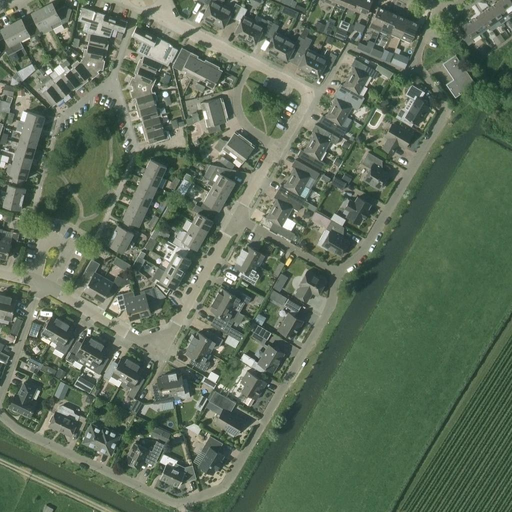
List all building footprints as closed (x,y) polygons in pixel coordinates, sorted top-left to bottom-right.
[(205,21),(213,25),(223,5),(213,0),(205,0),(203,3),(209,6),(203,17),(206,19),(205,21)] [(337,0),(335,7),(345,11),(347,6),(349,0),(337,0)] [(349,0),(347,6),(357,11),(361,0),(349,0)] [(371,0),(361,0),(357,11),(367,15),(373,1),(371,0)] [(501,0),(499,2),(508,15),(511,11),(511,2),(510,0),(501,0)] [(499,2),(490,8),(499,21),(501,24),(510,18),(508,15),(499,2)] [(56,11),(52,4),(42,9),(50,24),(52,30),(68,21),(71,9),(64,7),(56,11)] [(230,17),(235,20),(242,7),(236,4),(233,10),(223,5),(213,25),(220,28),(221,26),(224,28),(230,17)] [(283,6),(280,12),(287,15),(289,9),(283,6)] [(237,37),(244,41),(255,21),(245,16),(248,10),(242,7),(235,20),(240,22),(235,33),(238,35),(237,37)] [(369,27),(380,32),(389,12),(379,7),(373,22),(372,21),(369,27)] [(88,33),(99,35),(105,15),(83,8),(78,21),(89,25),(87,33),(88,33)] [(481,14),(490,27),(499,21),(490,8),(481,14)] [(42,33),(40,29),(50,24),(42,9),(33,14),(36,21),(30,24),(36,36),(42,33)] [(390,34),(391,35),(393,30),(399,16),(389,12),(380,32),(389,36),(390,34)] [(472,20),(481,33),(490,27),(481,14),(472,20)] [(99,35),(108,37),(110,38),(113,29),(124,32),(128,22),(127,22),(106,15),(105,15),(99,35)] [(401,39),(409,20),(399,16),(393,30),(391,35),(401,39)] [(25,27),(22,20),(11,25),(19,40),(29,35),(30,39),(36,36),(30,24),(25,27)] [(262,33),(267,36),(274,23),(268,20),(265,26),(255,21),(244,41),(252,45),(253,43),(256,44),(262,33)] [(409,20),(401,39),(411,43),(419,25),(409,20)] [(481,33),(472,20),(463,27),(467,33),(462,36),(469,45),(474,41),(472,39),(481,33)] [(330,35),(334,24),(328,21),(323,32),(330,35)] [(318,22),(315,30),(322,33),(325,25),(318,22)] [(269,54),(276,58),(287,37),(276,32),(280,26),(274,23),(267,36),(272,39),(267,50),(270,52),(269,54)] [(6,37),(0,40),(6,51),(7,55),(23,47),(19,40),(11,25),(2,30),(6,37)] [(144,56),(148,57),(158,37),(158,38),(137,27),(138,27),(137,26),(132,36),(143,41),(137,53),(144,56)] [(343,40),(347,31),(338,27),(334,37),(343,40)] [(89,41),(88,45),(108,49),(109,42),(107,41),(108,37),(99,35),(88,33),(86,41),(89,41)] [(505,41),(500,34),(497,36),(502,43),(505,41)] [(492,39),(497,46),(502,43),(497,36),(492,39)] [(172,62),(177,53),(178,50),(170,46),(171,44),(158,38),(158,37),(148,57),(163,64),(168,66),(171,62),(172,62)] [(294,50),(299,53),(306,40),(300,37),(297,43),(287,37),(276,58),(284,61),(285,59),(288,61),(294,50)] [(301,70),(308,74),(318,54),(308,49),(313,40),(307,37),(306,40),(299,53),(304,55),(298,66),(302,68),(301,70)] [(364,52),(369,54),(370,54),(375,43),(369,41),(364,52)] [(108,49),(88,45),(87,49),(85,49),(84,55),(104,59),(104,57),(106,57),(108,49)] [(487,53),(482,47),(478,50),(483,56),(487,53)] [(371,55),(380,58),(383,51),(374,48),(371,55)] [(391,63),(405,69),(409,58),(401,55),(403,51),(397,49),(391,63)] [(384,50),(381,59),(390,63),(393,54),(384,50)] [(36,52),(29,57),(34,65),(41,60),(36,52)] [(186,72),(185,74),(192,78),(201,60),(198,58),(199,56),(191,52),(187,61),(178,56),(172,67),(182,71),(182,70),(186,72)] [(318,54),(308,74),(315,78),(317,76),(320,77),(326,66),(331,69),(338,56),(332,53),(329,59),(318,54)] [(82,60),(79,63),(90,77),(92,79),(100,74),(98,72),(100,70),(103,71),(105,61),(103,61),(104,59),(84,55),(82,60)] [(475,83),(456,55),(443,64),(454,79),(447,84),(455,97),(475,83)] [(163,64),(148,57),(144,56),(142,59),(140,59),(137,66),(156,74),(157,70),(160,71),(163,64)] [(349,77),(365,86),(370,77),(376,80),(380,73),(355,59),(351,66),(355,68),(349,77)] [(204,81),(213,64),(206,60),(205,62),(201,60),(192,78),(199,82),(200,80),(204,81)] [(79,63),(78,61),(72,66),(73,68),(70,70),(82,86),(89,81),(88,79),(90,77),(79,63)] [(35,70),(31,64),(17,71),(23,81),(35,70)] [(213,64),(204,81),(207,83),(206,85),(214,89),(223,71),(219,69),(220,67),(213,64)] [(156,74),(137,66),(134,74),(136,74),(135,78),(153,86),(156,79),(154,78),(156,74)] [(82,86),(70,70),(67,73),(65,71),(59,76),(72,92),(75,89),(76,91),(82,86)] [(72,92),(59,76),(53,81),(54,83),(51,85),(64,101),(70,96),(69,94),(72,92)] [(10,85),(17,87),(20,84),(12,77),(10,85)] [(152,89),(153,86),(135,78),(133,77),(129,86),(132,87),(132,90),(130,90),(133,99),(136,99),(153,93),(152,89)] [(337,91),(362,105),(365,98),(360,95),(365,86),(349,77),(344,86),(341,84),(337,91)] [(2,94),(13,96),(15,87),(5,84),(2,94)] [(64,101),(51,85),(48,88),(46,86),(40,91),(53,107),(56,104),(57,106),(64,101)] [(412,127),(415,123),(419,125),(430,105),(420,99),(423,92),(425,93),(412,85),(406,95),(414,100),(408,112),(403,109),(400,110),(396,118),(412,127)] [(332,108),(347,117),(353,108),(358,111),(362,105),(337,91),(334,97),(337,99),(332,108)] [(153,93),(136,99),(137,102),(135,103),(137,110),(156,105),(155,101),(158,100),(155,92),(153,93)] [(207,115),(226,110),(224,102),(222,102),(221,98),(201,103),(203,111),(206,111),(207,115)] [(156,105),(137,110),(140,118),(141,118),(142,121),(162,115),(160,108),(158,108),(156,105)] [(347,117),(332,108),(326,117),(323,116),(319,122),(344,136),(347,129),(342,126),(347,117)] [(226,110),(207,115),(208,119),(205,119),(208,127),(228,122),(226,118),(228,117),(226,110)] [(25,123),(42,128),(45,117),(28,112),(25,123)] [(162,115),(142,121),(143,125),(142,126),(144,133),(163,128),(162,124),(164,123),(162,115)] [(187,126),(194,124),(192,117),(186,119),(187,126)] [(42,128),(25,123),(22,133),(39,138),(42,128)] [(405,148),(413,135),(393,124),(386,137),(389,139),(383,148),(394,154),(399,145),(405,148)] [(310,142),(325,151),(331,142),(336,145),(340,139),(316,125),(312,131),(315,133),(310,142)] [(164,131),(163,128),(144,133),(146,141),(148,141),(149,145),(169,139),(167,131),(164,131)] [(353,142),(357,136),(348,130),(344,137),(353,142)] [(39,138),(22,133),(19,143),(36,148),(39,138)] [(222,149),(223,149),(229,154),(231,152),(234,155),(246,139),(239,134),(238,135),(235,133),(229,141),(223,140),(221,139),(214,148),(220,152),(222,149)] [(246,139),(234,155),(237,157),(236,159),(242,164),(255,148),(251,145),(252,144),(246,139)] [(325,151),(310,142),(305,152),(301,150),(298,156),(322,170),(326,164),(320,161),(325,151)] [(36,148),(19,143),(16,154),(33,159),(36,148)] [(383,161),(369,153),(362,164),(371,169),(364,180),(381,190),(390,174),(379,168),(383,161)] [(33,159),(16,154),(13,164),(30,169),(33,159)] [(222,156),(219,161),(226,166),(229,161),(222,156)] [(146,170),(162,177),(167,167),(151,159),(146,170)] [(290,178),(305,186),(311,177),(316,180),(320,174),(296,160),(292,167),(295,168),(290,178)] [(30,169),(13,164),(9,175),(26,180),(30,169)] [(209,180),(230,192),(235,182),(226,177),(230,169),(217,166),(209,180)] [(141,180),(157,187),(162,177),(146,170),(141,180)] [(347,183),(334,177),(331,184),(343,190),(347,183)] [(278,191),(302,205),(306,199),(300,196),(305,186),(290,178),(285,187),(281,185),(278,191)] [(137,189),(153,197),(157,187),(141,180),(137,189)] [(209,193),(225,201),(230,192),(209,180),(207,184),(212,187),(209,193)] [(22,188),(22,185),(12,182),(12,185),(9,185),(7,192),(2,191),(1,194),(23,200),(26,189),(22,188)] [(132,199),(148,207),(153,197),(137,189),(132,199)] [(272,209),(288,218),(293,208),(299,212),(302,205),(278,191),(274,198),(277,199),(272,209)] [(225,201),(209,193),(201,207),(201,208),(216,216),(219,211),(225,201)] [(21,211),(23,200),(1,194),(0,198),(5,199),(4,206),(21,211)] [(367,212),(371,205),(358,198),(355,203),(351,200),(346,209),(350,212),(347,217),(360,224),(364,217),(365,218),(368,213),(367,212)] [(128,209),(144,216),(148,207),(132,199),(128,209)] [(302,205),(314,212),(317,208),(305,201),(302,205)] [(213,221),(216,216),(201,208),(201,207),(196,204),(193,210),(198,213),(192,223),(208,231),(213,221)] [(161,218),(166,220),(171,211),(167,208),(161,218)] [(123,223),(133,228),(135,224),(139,226),(144,216),(128,209),(123,219),(125,220),(123,223)] [(288,218),(272,209),(267,218),(264,216),(260,223),(292,241),(295,234),(282,227),(288,218)] [(327,228),(331,220),(315,211),(311,219),(327,228)] [(318,243),(319,246),(321,247),(327,250),(328,248),(330,250),(341,256),(349,242),(340,237),(345,228),(338,224),(333,221),(331,220),(327,228),(318,243)] [(133,228),(123,223),(121,227),(118,225),(113,235),(133,246),(135,243),(130,240),(134,233),(131,232),(133,228)] [(187,232),(203,241),(208,231),(192,223),(187,232)] [(172,243),(188,252),(191,247),(197,250),(203,241),(187,232),(185,231),(182,231),(181,232),(179,233),(176,238),(176,237),(172,243)] [(17,246),(20,234),(13,232),(12,238),(2,236),(0,242),(0,257),(8,259),(11,245),(17,246)] [(133,246),(113,235),(108,245),(124,253),(127,246),(132,249),(133,246)] [(191,261),(185,257),(188,252),(172,243),(167,240),(165,243),(165,246),(164,246),(166,252),(163,257),(164,258),(163,258),(170,262),(186,270),(191,261)] [(243,249),(240,256),(259,266),(265,256),(248,246),(245,250),(243,249)] [(259,266),(240,256),(236,262),(238,263),(235,267),(245,273),(242,278),(255,285),(258,279),(259,277),(258,272),(256,271),(259,266)] [(113,263),(119,266),(122,260),(116,257),(113,263)] [(94,296),(104,278),(95,273),(100,264),(92,259),(82,277),(90,281),(84,290),(94,296)] [(277,276),(284,264),(278,261),(271,273),(277,276)] [(165,271),(180,280),(186,270),(170,262),(165,271)] [(166,295),(170,287),(175,290),(180,280),(165,271),(160,280),(156,278),(154,282),(166,295)] [(131,283),(127,272),(123,279),(120,285),(121,286),(131,283)] [(326,283),(324,282),(324,279),(320,277),(318,278),(307,272),(300,285),(301,286),(296,295),(307,302),(313,293),(318,296),(326,283)] [(117,275),(113,283),(104,278),(94,296),(104,301),(109,292),(114,294),(123,279),(117,275)] [(273,287),(279,290),(282,285),(276,282),(273,287)] [(155,288),(158,299),(166,297),(157,287),(155,288)] [(155,288),(145,291),(140,292),(141,295),(135,297),(141,317),(151,314),(148,302),(158,299),(155,288)] [(219,293),(215,299),(239,313),(245,302),(248,304),(252,298),(235,289),(232,295),(223,289),(220,294),(219,293)] [(286,298),(273,290),(269,297),(282,305),(286,298)] [(121,310),(127,309),(130,320),(141,317),(135,297),(124,300),(122,293),(116,295),(121,310)] [(4,296),(0,313),(0,317),(11,320),(16,301),(11,299),(11,297),(4,296)] [(239,313),(215,299),(212,305),(213,306),(211,311),(220,316),(215,325),(227,332),(234,321),(239,324),(244,316),(239,313)] [(297,313),(297,314),(301,307),(288,299),(284,306),(292,310),(290,314),(289,314),(279,331),(293,339),(303,322),(295,317),(297,313)] [(255,321),(262,324),(264,318),(257,315),(255,321)] [(17,317),(10,331),(16,334),(23,320),(17,317)] [(52,341),(63,322),(57,318),(56,320),(51,317),(41,335),(52,341)] [(271,333),(252,321),(248,328),(267,340),(271,333)] [(72,342),(67,339),(72,330),(68,327),(69,325),(63,322),(52,341),(62,347),(59,351),(65,355),(72,342)] [(36,338),(40,325),(33,323),(29,335),(36,338)] [(194,337),(190,343),(210,354),(213,348),(215,349),(218,348),(223,340),(211,333),(208,338),(198,333),(196,338),(194,337)] [(236,347),(239,341),(229,335),(225,341),(236,347)] [(73,360),(83,366),(97,342),(91,338),(90,340),(86,337),(80,347),(75,344),(66,360),(71,363),(73,360)] [(97,342),(83,366),(94,371),(100,375),(107,362),(102,359),(107,350),(102,347),(103,345),(97,342)] [(210,354),(190,343),(187,349),(189,350),(186,354),(196,360),(193,365),(205,372),(209,366),(210,364),(209,360),(207,359),(210,354)] [(259,363),(254,360),(244,354),(241,360),(264,374),(267,369),(273,372),(284,354),(269,346),(259,363)] [(9,356),(1,353),(0,355),(0,359),(6,363),(9,356)] [(27,364),(39,369),(40,370),(43,364),(30,358),(27,364)] [(112,376),(122,382),(133,362),(127,359),(126,361),(121,358),(116,367),(111,364),(103,377),(109,380),(112,376)] [(133,362),(122,382),(132,387),(127,396),(133,399),(143,383),(137,380),(143,370),(138,368),(139,366),(133,362)] [(241,392),(249,396),(245,403),(251,406),(254,399),(257,400),(267,383),(248,372),(241,383),(245,386),(241,392)] [(186,379),(182,380),(182,374),(176,375),(176,373),(169,375),(173,396),(179,395),(180,397),(182,396),(183,399),(190,397),(186,379)] [(158,384),(152,385),(155,404),(173,401),(172,396),(173,396),(169,375),(162,376),(163,378),(157,379),(158,384)] [(201,382),(214,389),(217,383),(204,376),(201,382)] [(89,393),(93,387),(78,378),(74,386),(89,393)] [(61,382),(57,391),(65,394),(69,385),(61,382)] [(16,394),(10,408),(30,417),(36,404),(31,401),(37,389),(24,383),(18,395),(16,394)] [(209,401),(221,408),(227,398),(215,391),(209,401)] [(201,395),(195,407),(200,410),(207,398),(201,395)] [(135,416),(142,403),(136,399),(129,412),(135,416)] [(215,424),(228,431),(227,434),(233,437),(234,435),(236,436),(244,422),(224,410),(215,424)] [(82,431),(88,419),(80,416),(77,422),(56,412),(49,426),(71,437),(75,428),(82,431)] [(198,434),(202,428),(194,423),(186,427),(198,434)] [(111,455),(120,435),(102,427),(101,429),(92,425),(83,443),(111,455)] [(167,440),(170,434),(164,431),(161,437),(167,440)] [(209,474),(210,473),(213,475),(216,469),(217,470),(222,462),(221,461),(224,456),(218,453),(223,444),(210,436),(210,448),(199,467),(202,468),(202,470),(209,474)] [(150,458),(151,455),(158,458),(164,445),(157,441),(152,452),(148,450),(135,443),(126,462),(139,469),(146,456),(150,458)] [(193,466),(185,468),(175,463),(173,468),(166,465),(160,478),(179,487),(181,483),(188,481),(196,479),(193,466)]
